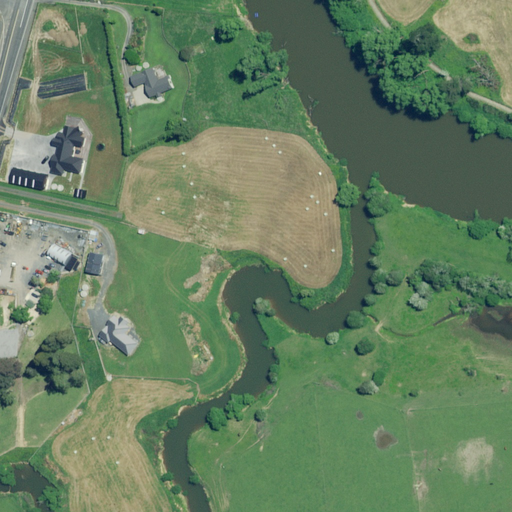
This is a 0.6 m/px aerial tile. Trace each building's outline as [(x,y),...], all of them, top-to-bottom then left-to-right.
[(153,98),(157,96),(158,99),(165,96),(164,93),(177,88),(172,76),(161,80),(155,67),(133,77),(137,87),(147,83),(153,98)] [(73,254),(56,244),(50,255),(67,265),(73,254)] [(110,258),(98,251),(93,260),(105,266),(110,258)] [(66,267),(55,261),(51,267),(62,273),(66,267)] [(13,351),(13,335),(0,335),(0,344),(1,345),(2,352),(13,351)]
